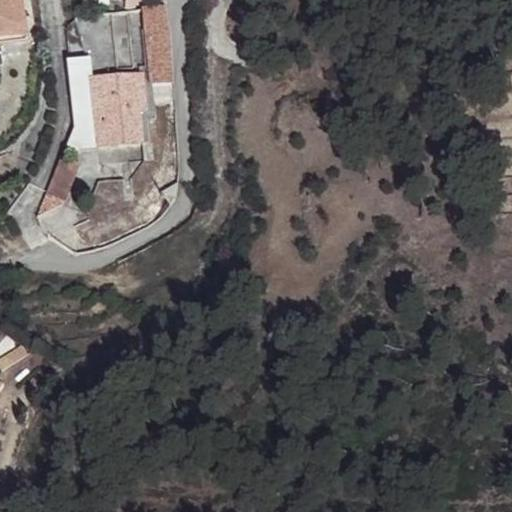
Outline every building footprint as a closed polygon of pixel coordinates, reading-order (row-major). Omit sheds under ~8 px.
[(19,0),(0,0),(0,46),(26,42),(19,0)] [(143,85),(173,82),(167,7),(138,10),(143,85)] [(143,77),(100,81),(104,117),(138,114),(146,113),(143,77)] [(100,81),(93,81),(97,125),(104,124),(104,117),(100,81)] [(138,114),(104,117),(104,124),(97,125),(98,151),(141,147),(138,114)]
